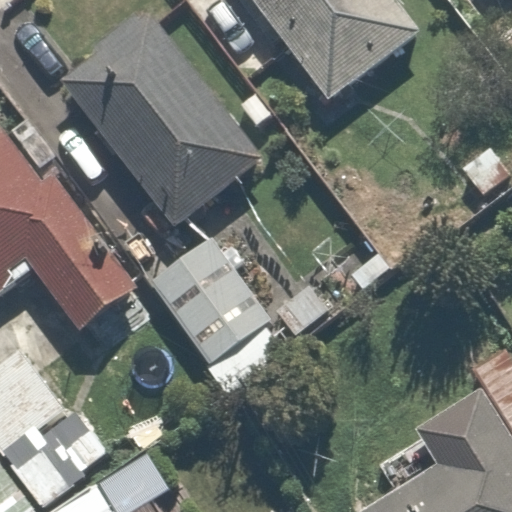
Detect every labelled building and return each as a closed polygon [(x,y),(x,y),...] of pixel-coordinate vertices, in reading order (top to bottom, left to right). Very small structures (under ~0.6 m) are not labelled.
[(419,37),(392,0),(236,0),(317,111),(419,37)] [(264,168),(145,17),(51,91),(170,242),(264,168)] [(10,118),(0,125),(0,285),(16,273),(69,342),(141,288),(10,118)] [(286,351),(211,245),(146,291),(221,398),(286,351)] [(511,511),(511,444),(481,393),(376,456),(398,493),(365,511),(511,511)] [(0,511),(39,511),(0,459),(0,511)] [(109,511),(96,490),(59,511),(109,511)]
